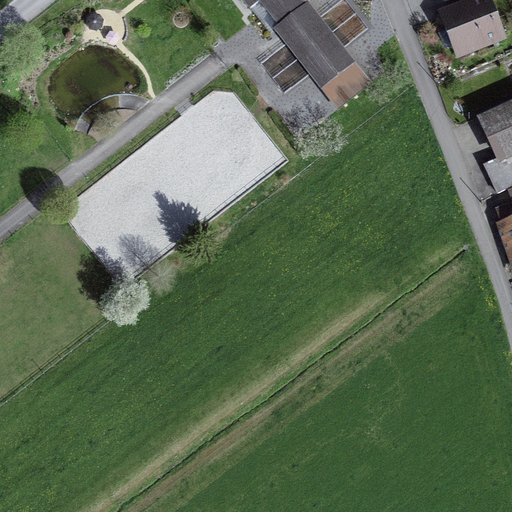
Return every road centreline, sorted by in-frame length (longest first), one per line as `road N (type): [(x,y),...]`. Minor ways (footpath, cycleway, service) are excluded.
road 1 (track): [(0,231),(258,28)]
road 2 (residential): [(497,275),(391,0)]
